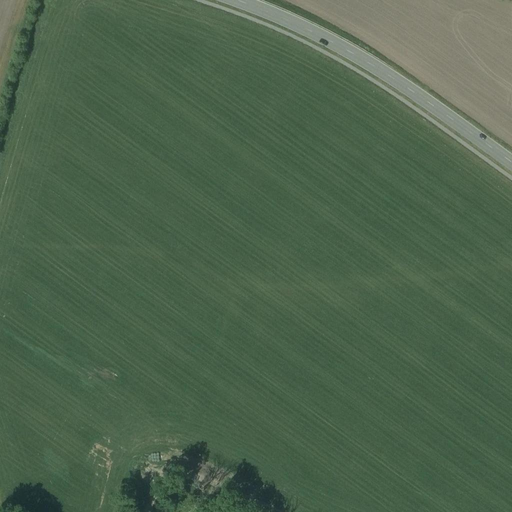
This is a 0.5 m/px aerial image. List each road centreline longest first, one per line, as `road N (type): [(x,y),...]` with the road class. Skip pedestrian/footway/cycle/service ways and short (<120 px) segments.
road 1 (tertiary): [(230,0),(325,40),(511,165)]
road 2 (track): [(277,511),(199,481),(173,511)]
